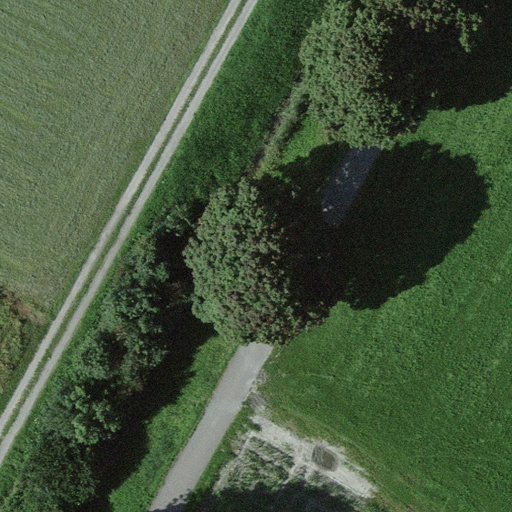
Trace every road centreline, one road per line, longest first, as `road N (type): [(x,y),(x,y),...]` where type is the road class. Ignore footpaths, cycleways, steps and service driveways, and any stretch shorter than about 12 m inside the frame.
road 1 (track): [(452,0),(167,511)]
road 2 (track): [(0,440),(239,0)]
